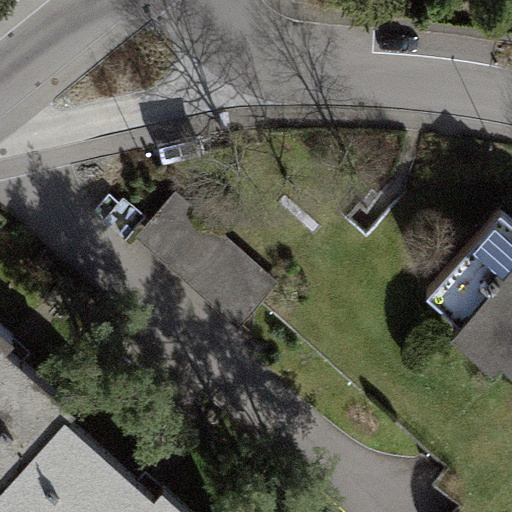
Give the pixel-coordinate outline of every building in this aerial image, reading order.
[(200,135),(157,143),(161,163),(204,154),(200,135)] [(332,235),(362,203),(314,158),(284,190),(332,235)] [(178,189),(137,231),(243,325),(278,278),(178,189)] [(511,213),(502,205),(427,285),(511,363),(511,213)] [(0,319),(0,491),(71,415),(79,405),(13,348),(22,338),(0,319)] [(71,415),(0,491),(0,511),(198,511),(172,488),(162,499),(71,415)]
